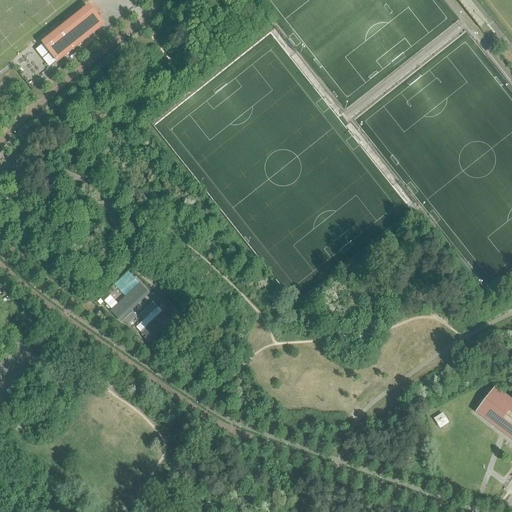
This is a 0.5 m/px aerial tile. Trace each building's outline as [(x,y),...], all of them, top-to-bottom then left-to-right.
[(487,22),(469,0),(452,0),(476,30),(487,22)] [(56,63),(103,26),(88,7),(41,45),(56,63)] [(110,312),(118,320),(147,292),(139,284),(110,312)] [(137,328),(142,334),(150,342),(179,314),(171,306),(164,313),(154,303),(139,316),(144,322),(137,328)] [(137,317),(133,312),(127,318),(130,323),(137,317)] [(511,405),(494,392),(479,411),(500,427),(498,429),(505,434),(506,432),(511,436),(511,405)] [(441,415),(433,420),(439,429),(447,424),(441,415)]
